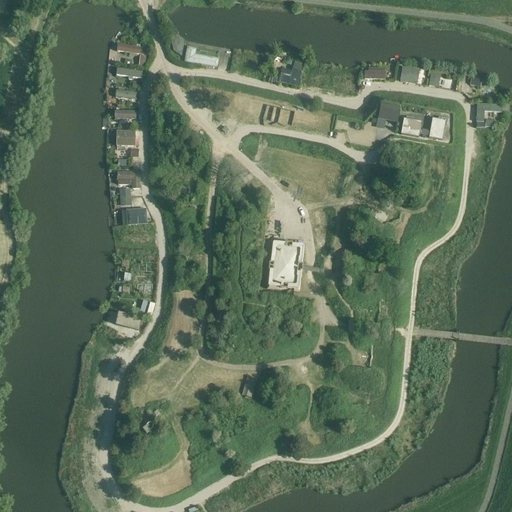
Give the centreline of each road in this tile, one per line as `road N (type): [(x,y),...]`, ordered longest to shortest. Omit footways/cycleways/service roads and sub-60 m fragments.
road 1 (residential): [(166,66),(342,103),(379,87),(451,95),(469,117),(460,216),(417,263),(401,406),(391,428),(326,459),(261,460),(170,511)]
road 2 (residential): [(223,142),(301,219),(323,317),(318,347),(294,362),(253,368),(201,356),(218,149)]
road 3 (residential): [(145,511),(117,491),(105,453),(119,378),(153,321),(162,282),(143,134),(145,92),(162,56)]
road 4 (track): [(201,356),(173,402),(172,454),(150,465),(124,458)]
road 5 (residential): [(223,142),(253,130),(292,135),(337,146),(369,167)]
